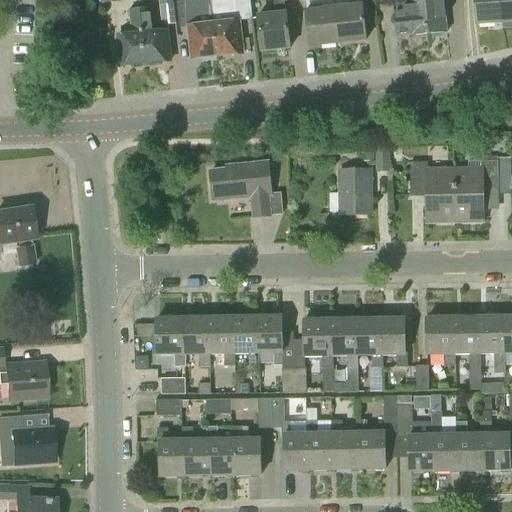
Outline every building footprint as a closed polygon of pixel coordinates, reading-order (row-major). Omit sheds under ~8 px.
[(158,0),(161,27),(175,26),(172,0),(158,0)] [(190,17),(191,27),(188,28),(192,60),(217,58),(210,0),(201,0),(194,1),(193,0),(175,0),(177,18),(190,17)] [(210,0),(217,58),(242,55),(239,23),(252,21),(250,0),(210,0)] [(292,2),(291,0),(272,0),(274,16),(258,18),(262,53),(265,53),(267,56),(276,55),(277,51),(289,50),(284,3),(292,2)] [(403,0),(404,5),(404,8),(424,6),(427,36),(447,34),(443,0),(403,0)] [(500,0),(475,0),(477,26),(501,24),(502,24),(500,0)] [(511,0),(500,0),(502,24),(501,24),(502,30),(511,29),(511,0)] [(139,9),(146,65),(147,65),(150,68),(157,67),(159,63),(170,62),(166,34),(152,35),(150,9),(147,9),(146,4),(138,4),(139,9)] [(404,5),(393,6),(396,39),(411,38),(411,37),(427,36),(424,6),(404,8),(404,5)] [(360,7),(333,10),(336,45),(365,42),(361,7),(360,7)] [(128,10),(131,36),(118,37),(121,68),(132,66),(135,70),(141,69),(143,65),(146,65),(139,9),(128,10)] [(333,10),(306,13),(310,48),(336,45),(333,10)] [(375,148),(376,174),(390,173),(390,148),(375,148)] [(454,172),(455,223),(484,223),(483,196),(498,196),(498,158),(481,158),(481,162),(454,162),(454,172)] [(455,223),(454,172),(427,173),(427,163),(410,164),(411,197),(428,197),(428,224),(455,223)] [(213,202),(251,198),(254,219),(271,218),(268,196),(271,196),(268,164),(232,168),(233,170),(210,173),(213,202)] [(339,170),(339,217),(371,216),(370,170),(339,170)] [(15,212),(0,214),(0,245),(14,243),(15,248),(14,248),(15,255),(16,267),(35,265),(33,246),(31,246),(31,241),(35,240),(30,210),(26,210),(26,207),(14,208),(15,212)] [(510,318),(501,319),(502,355),(505,355),(511,355),(511,311),(510,312),(510,318)] [(256,318),(232,319),(232,356),(235,356),(249,356),(249,367),(260,367),(260,356),(257,356),(256,318)] [(282,318),(256,318),(257,356),(260,356),(274,355),(274,367),(285,366),(285,352),(282,352),(282,318)] [(183,357),(182,319),(156,320),(156,357),(175,357),(175,368),(185,368),(185,357),(183,357)] [(206,319),(182,319),(183,357),(185,357),(199,356),(200,368),(210,368),(210,356),(206,356),(206,319)] [(232,319),(206,319),(206,356),(210,356),(224,356),(225,367),(235,367),(235,356),(232,356),(232,319)] [(455,367),(455,356),(452,356),(451,319),(426,320),(427,356),(444,356),(445,367),(452,367),(455,367)] [(452,356),(455,356),(469,356),(470,391),(481,391),(480,356),(478,356),(477,319),(451,319),(452,356)] [(501,319),(477,319),(478,356),(480,356),(494,355),(495,375),(505,374),(505,355),(502,355),(501,319)] [(405,320),(379,321),(379,356),(383,356),(397,356),(397,369),(407,369),(407,353),(405,354),(405,320)] [(333,369),(333,357),(330,357),(329,321),(304,321),(304,357),(322,357),(322,369),(331,369),(333,369)] [(330,357),(333,357),(347,357),(347,369),(358,369),(358,356),(355,356),(354,321),(329,321),(330,357)] [(379,321),(354,321),(355,356),(358,356),(372,356),(372,369),(383,369),(383,356),(379,356),(379,321)] [(0,386),(7,386),(8,402),(47,399),(44,365),(5,368),(4,368),(3,351),(0,351),(0,386)] [(416,367),(416,393),(428,392),(428,367),(416,367)] [(282,369),(282,394),(306,394),(306,369),(282,369)] [(161,379),(162,396),(185,395),(185,379),(161,379)] [(419,395),(419,409),(447,409),(447,395),(419,395)] [(397,397),(384,397),(384,399),(385,425),(397,425),(397,397)] [(397,397),(397,425),(409,425),(410,459),(410,473),(437,473),(436,437),(432,437),(432,423),(431,423),(412,423),(412,407),(411,407),(411,397),(397,397)] [(482,423),(481,423),(482,436),(486,436),(487,472),(510,472),(510,455),(511,454),(511,430),(510,431),(510,436),(492,436),(491,398),(481,399),(482,423)] [(181,400),(156,400),(156,417),(181,417),(181,400)] [(231,412),(231,400),(206,401),(206,416),(231,416),(231,412)] [(258,429),(272,429),(272,400),(231,400),(231,412),(258,412),(258,429)] [(272,400),(272,429),(284,429),(284,435),(285,473),(311,472),(310,434),(306,434),(293,435),(293,423),(284,423),(284,400),(272,400)] [(431,413),(431,423),(432,423),(432,437),(436,437),(437,473),(462,472),(461,436),(456,437),(456,424),(441,424),(441,413),(431,413)] [(10,420),(0,420),(0,453),(13,452),(14,467),(53,464),(51,430),(48,430),(23,432),(21,419),(10,420)] [(306,423),(306,434),(310,434),(311,472),(336,472),(335,434),(332,434),(331,434),(317,434),(317,422),(306,422),(306,423)] [(336,472),(361,472),(360,433),(342,434),(342,422),(331,422),(331,434),(332,434),(335,434),(336,472)] [(360,433),(361,472),(385,471),(385,459),(385,433),(368,433),(367,422),(361,422),(361,433),(360,433)] [(467,423),(456,424),(456,437),(461,436),(462,472),(487,472),(486,436),(482,436),(481,423),(480,423),(481,436),(467,436),(467,423)] [(206,428),(206,441),(211,441),(212,477),(236,476),(235,440),(231,441),(218,441),(217,428),(206,428)] [(231,428),(231,441),(235,440),(236,476),(261,476),(260,440),(242,440),(242,428),(231,428)] [(181,429),(182,441),(186,441),(187,477),(212,477),(211,441),(206,441),(193,441),(193,429),(181,429)] [(186,441),(182,441),(168,442),(168,430),(157,430),(157,446),(160,445),(161,478),(187,477),(186,441)] [(0,501),(8,502),(8,486),(0,486),(0,501)] [(55,511),(56,501),(17,500),(16,511),(55,511)]
